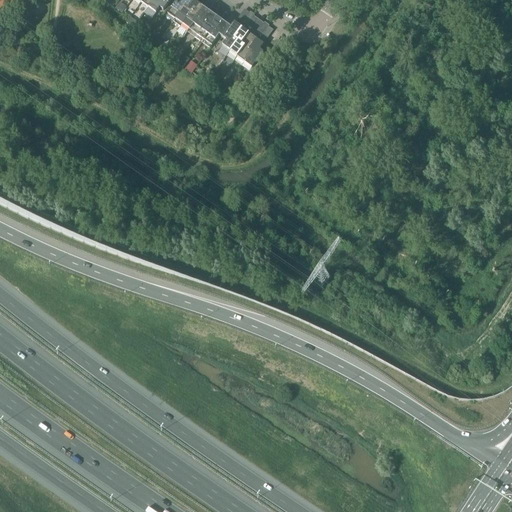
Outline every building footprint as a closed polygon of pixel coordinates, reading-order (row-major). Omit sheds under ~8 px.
[(142,0),(140,4),(147,9),(153,0),(156,0),(158,1),(159,0),(142,0)] [(170,0),(159,0),(158,1),(156,0),(153,0),(147,9),(155,14),(159,9),(163,12),(170,0)] [(166,15),(174,20),(181,10),(185,13),(193,2),(189,0),(182,0),(178,7),(174,4),(166,15)] [(200,8),(193,2),(185,13),(181,10),(174,20),(181,26),(189,15),(192,18),(200,8)] [(119,3),(114,10),(121,15),(125,8),(119,3)] [(207,13),(200,8),(192,18),(189,15),(181,26),(188,31),(196,21),(200,23),(207,13)] [(245,18),(250,21),(254,16),(249,12),(245,18)] [(215,18),(207,13),(200,23),(196,21),(188,31),(196,36),(203,26),(207,29),(215,18)] [(222,23),(215,18),(207,29),(203,26),(196,36),(203,42),(211,31),(214,34),(222,23)] [(250,21),(245,18),(241,23),(246,26),(250,21)] [(151,32),(139,23),(135,30),(146,38),(151,32)] [(221,40),(229,29),(222,23),(214,34),(211,31),(203,42),(211,47),(218,37),(221,40)] [(260,28),(264,32),(268,26),(264,23),(260,28)] [(229,29),(221,40),(225,42),(221,47),(229,53),(236,42),(233,40),(240,29),(233,24),(229,29)] [(264,32),(260,28),(256,34),(260,37),(264,32)] [(248,34),(240,29),(233,40),(236,42),(229,53),(236,58),(243,47),(240,45),(248,34)] [(236,58),(244,63),(251,53),(248,50),(255,40),(248,34),(240,45),(243,47),(236,58)] [(251,69),(263,53),(259,50),(263,45),(255,40),(248,50),(251,53),(244,63),(251,69)] [(159,41),(155,46),(163,51),(166,46),(159,41)] [(166,47),(163,51),(168,55),(172,50),(166,47)] [(189,61),(184,57),(178,66),(182,69),(189,61)] [(197,66),(190,61),(184,70),(190,75),(197,66)] [(219,81),(212,77),(207,84),(214,89),(219,81)]
